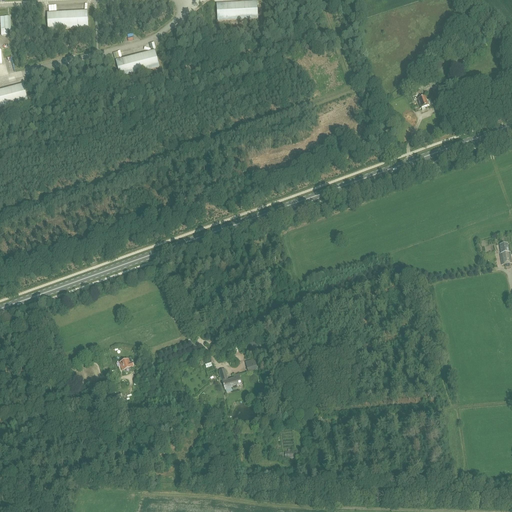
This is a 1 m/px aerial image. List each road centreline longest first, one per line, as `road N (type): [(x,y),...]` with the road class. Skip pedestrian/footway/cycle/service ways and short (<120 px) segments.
road 1 (primary): [(0,307),(511,124)]
road 2 (track): [(144,493),(491,511)]
